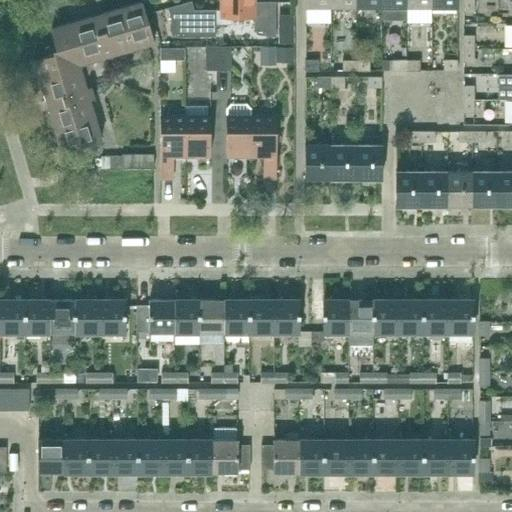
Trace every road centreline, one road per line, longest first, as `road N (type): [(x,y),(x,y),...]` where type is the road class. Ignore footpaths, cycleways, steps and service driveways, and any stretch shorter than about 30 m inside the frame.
road 1 (residential): [(511,253),(0,253)]
road 2 (residential): [(195,511),(436,511)]
